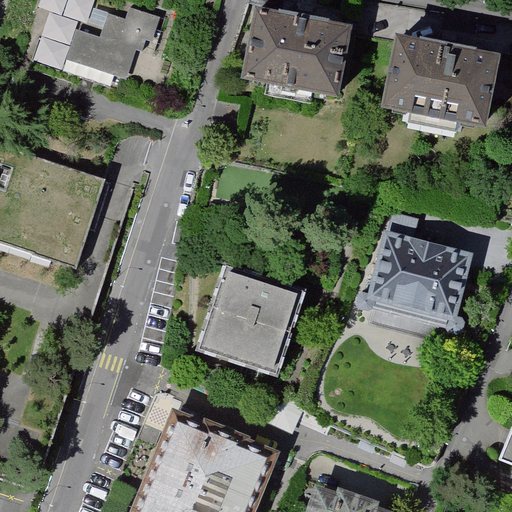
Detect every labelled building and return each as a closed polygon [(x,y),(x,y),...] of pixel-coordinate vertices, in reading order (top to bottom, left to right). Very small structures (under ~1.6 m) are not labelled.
[(359,14),(268,0),(259,0),(247,77),(346,92),(359,14)] [(104,35),(80,28),(71,58),(132,76),(142,40),(157,45),(167,14),(135,4),(131,17),(111,11),(104,35)] [(511,56),(511,52),(403,32),(388,109),(410,114),(408,125),(466,136),(468,121),(498,127),(511,56)] [(0,240),(81,267),(111,177),(0,140),(0,240)] [(382,240),(367,308),(457,328),(472,259),(382,240)] [(229,259),(200,353),(285,379),(314,285),(229,259)] [(263,511),(289,451),(182,408),(139,511),(263,511)] [(406,511),(407,509),(326,482),(315,511),(406,511)]
